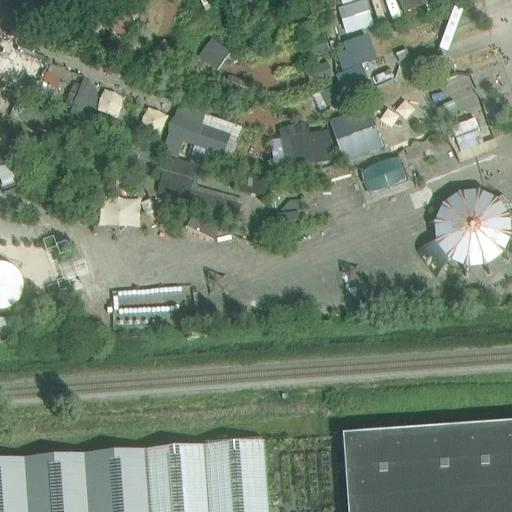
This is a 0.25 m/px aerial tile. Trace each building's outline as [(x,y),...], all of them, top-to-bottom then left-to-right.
[(25,0),(25,15),(43,16),(42,0),(25,0)] [(373,28),(365,3),(339,11),(347,36),(373,28)] [(299,13),(297,17),(303,27),(310,24),(313,18),(312,13),(309,11),(305,11),(299,13)] [(315,59),(330,54),(324,38),(309,43),(315,59)] [(366,39),(344,46),(352,70),(374,62),(366,39)] [(231,55),(212,41),(199,58),(218,72),(231,55)] [(317,85),(333,78),(328,64),(312,70),(317,85)] [(361,68),(336,78),(345,102),(371,92),(361,68)] [(250,87),(229,79),(227,86),(248,93),(250,87)] [(23,102),(19,116),(41,123),(45,109),(23,102)] [(369,111),(330,125),(344,164),(383,150),(369,111)] [(205,117),(201,127),(205,128),(197,150),(195,149),(191,159),(228,173),(243,130),(205,117)] [(334,163),(329,133),(290,140),(295,169),(334,163)] [(0,167),(8,165),(5,155),(0,156),(0,167)] [(16,188),(8,167),(0,170),(0,179),(5,192),(16,188)] [(250,190),(273,194),(275,175),(252,172),(250,190)] [(293,223),(293,215),(274,217),(275,225),(293,223)] [(288,234),(287,227),(268,229),(268,237),(288,234)] [(511,511),(511,427),(343,439),(348,511),(511,511)] [(0,511),(269,511),(265,445),(0,463),(0,511)]
